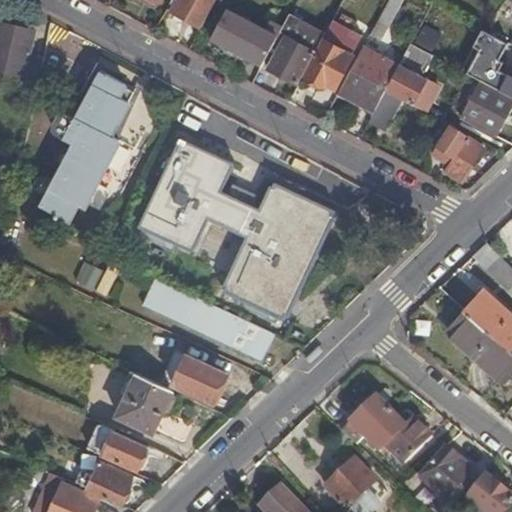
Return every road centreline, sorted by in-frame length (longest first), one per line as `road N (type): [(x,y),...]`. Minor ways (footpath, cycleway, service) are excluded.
road 1 (residential): [(49,0),(470,222)]
road 2 (tertiary): [(366,335),(173,511)]
road 3 (residential): [(366,335),(511,448)]
road 4 (tertiary): [(470,222),(366,335)]
